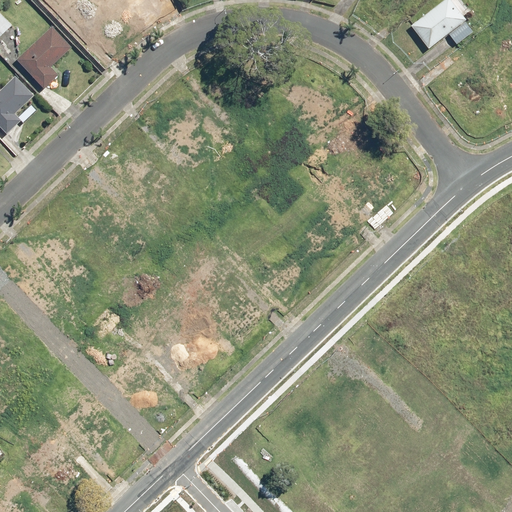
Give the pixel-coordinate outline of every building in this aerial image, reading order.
[(120,3),(117,0),(76,0),(65,12),(87,35),(120,3)] [(132,0),(141,10),(154,0),(132,0)] [(401,20),(416,0),(376,0),(401,20)] [(459,45),(475,32),(468,22),(471,20),(464,12),(470,7),(464,0),(462,0),(457,5),(453,0),(445,0),(414,25),(432,46),(449,32),(459,45)] [(2,11),(0,12),(0,35),(13,24),(2,11)] [(57,27),(19,59),(45,88),(60,75),(53,66),(75,47),(57,27)] [(474,60),(450,80),(477,112),(501,93),(474,60)] [(263,77),(237,63),(216,105),(253,124),(265,101),(254,95),(263,77)] [(343,98),(297,73),(281,103),(326,127),(343,98)] [(19,77),(0,94),(0,123),(7,132),(24,116),(19,111),(36,96),(19,77)] [(206,113),(181,100),(162,136),(200,156),(211,134),(198,128),(206,113)] [(250,137),(234,120),(226,128),(242,145),(250,137)] [(183,180),(131,151),(116,177),(168,206),(183,180)] [(361,160),(343,178),(376,212),(405,184),(385,162),(373,173),(361,160)] [(97,194),(94,191),(86,198),(90,202),(80,211),(131,265),(155,242),(138,223),(136,225),(103,190),(97,194)] [(356,225),(335,203),(300,237),(321,259),(356,225)] [(166,218),(157,211),(150,220),(159,227),(166,218)] [(511,219),(496,233),(511,251),(511,219)] [(46,244),(36,254),(85,304),(101,289),(94,281),(100,275),(57,230),(44,242),(46,244)] [(169,251),(158,241),(153,248),(164,257),(169,251)] [(511,297),(505,290),(511,283),(511,279),(481,247),(458,268),(501,312),(511,301),(511,297)] [(280,262),(266,249),(247,268),(280,298),(308,268),(290,251),(280,262)] [(237,340),(265,313),(236,282),(234,285),(206,256),(192,271),(230,311),(219,322),(237,340)] [(13,257),(0,269),(0,291),(41,334),(64,311),(13,257)] [(472,312),(476,308),(440,272),(409,303),(427,321),(434,314),(452,332),(464,320),(474,331),(483,322),(472,312)] [(212,351),(174,312),(151,334),(189,373),(212,351)] [(423,345),(401,323),(368,356),(377,366),(373,370),(385,382),(423,345)] [(0,341),(0,383),(10,394),(31,373),(0,341)] [(172,388),(134,349),(112,370),(150,410),(172,388)] [(381,383),(361,363),(341,383),(335,378),(321,391),(347,417),(381,383)] [(124,434),(87,395),(66,416),(102,455),(124,434)] [(337,429),(306,400),(282,425),(320,459),(339,438),(333,433),(337,429)] [(506,416),(501,410),(491,420),(496,426),(506,416)] [(495,484),(511,468),(511,438),(505,431),(473,461),(495,484)] [(60,440),(54,434),(28,459),(68,501),(91,479),(67,454),(71,451),(67,447),(76,439),(68,432),(60,440)] [(303,472),(268,437),(238,467),(258,486),(264,480),(280,496),(303,472)] [(469,469),(465,474),(432,507),(437,511),(500,511),(501,511),(481,491),(486,486),(469,469)] [(298,487),(303,492),(306,489),(312,495),(317,490),(306,479),(298,487)] [(248,511),(252,508),(230,486),(204,511),(248,511)] [(11,509),(0,498),(0,511),(36,511),(22,498),(11,509)]
